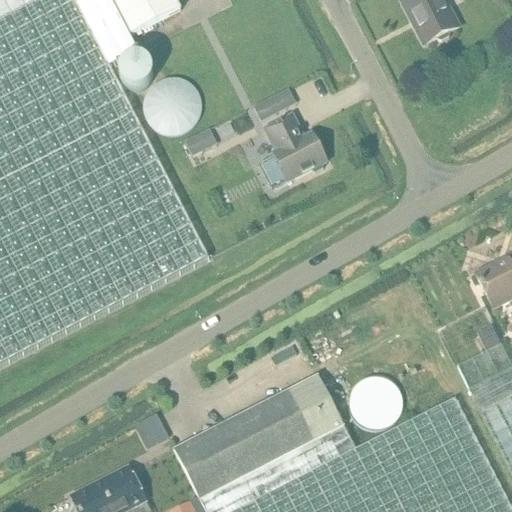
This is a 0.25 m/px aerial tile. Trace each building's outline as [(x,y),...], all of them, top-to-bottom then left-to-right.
[(0,0),(0,367),(209,261),(110,68),(103,46),(90,22),(76,0),(0,0)] [(76,0),(90,22),(103,46),(110,68),(139,54),(130,38),(181,12),(175,0),(76,0)] [(444,0),(404,0),(401,2),(410,20),(413,18),(428,46),(459,30),(444,0)] [(445,85),(440,76),(431,81),(436,90),(445,85)] [(205,109),(205,108),(204,103),(203,98),(200,93),(197,89),(189,83),(184,81),(179,80),(173,80),(167,82),(161,85),(158,87),(154,91),(152,95),(150,100),(149,107),(149,113),(150,118),(153,124),(157,128),(165,134),(171,136),(176,136),(182,136),(187,134),(191,132),(196,128),(200,124),(202,119),(204,113),(205,109)] [(304,141),(292,118),(265,132),(277,155),(273,157),(274,159),(260,166),(272,190),(287,183),(288,185),(327,165),(312,137),(304,141)] [(186,144),(193,158),(217,146),(210,132),(186,144)] [(202,154),(210,168),(228,157),(220,144),(202,154)] [(511,302),(511,257),(475,276),(494,312),(511,302)] [(489,329),(477,336),(486,354),(499,347),(489,329)] [(511,371),(469,393),(478,411),(511,394),(511,371)] [(511,511),(455,401),(356,452),(318,379),(174,453),(204,511),(511,511)] [(398,416),(398,415),(398,411),(396,406),(391,399),(384,395),(379,393),(375,393),(371,393),(366,395),(359,400),(355,407),(353,416),(354,421),(356,425),(360,431),(367,436),(374,438),(381,437),(384,436),(388,434),(391,431),(396,425),(397,421),(398,416)] [(511,394),(478,411),(511,476),(511,394)] [(131,511),(147,504),(129,469),(71,499),(77,511),(131,511)] [(173,511),(194,511),(190,503),(173,511)]
